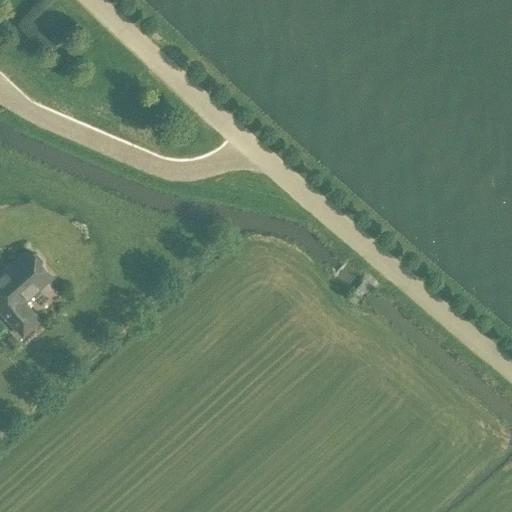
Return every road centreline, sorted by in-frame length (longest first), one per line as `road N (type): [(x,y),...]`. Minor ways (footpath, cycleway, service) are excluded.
road 1 (unclassified): [(511,365),(266,163)]
road 2 (unclassified): [(266,163),(210,170),(147,157),(65,129),(0,81)]
road 3 (unclassified): [(266,163),(100,0)]
